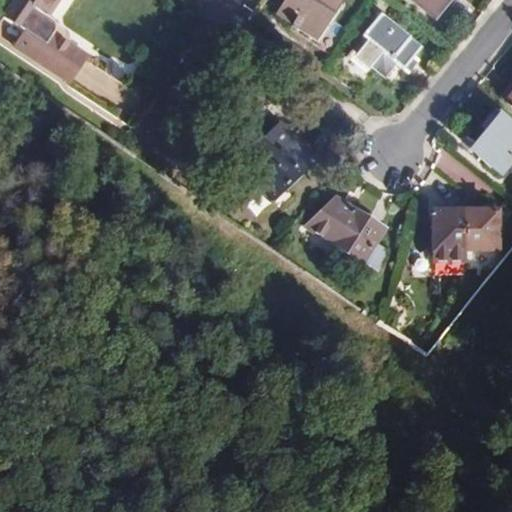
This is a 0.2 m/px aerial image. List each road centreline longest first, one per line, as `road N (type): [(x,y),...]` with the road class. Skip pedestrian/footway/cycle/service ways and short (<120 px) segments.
road 1 (residential): [(511,12),(395,157)]
road 2 (residential): [(225,0),(143,136)]
